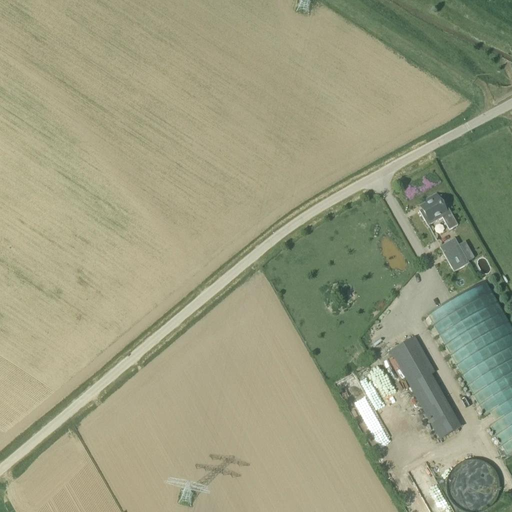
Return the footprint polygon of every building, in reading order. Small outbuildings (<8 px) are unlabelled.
[(448,231),(451,230),(457,226),(440,197),(437,199),(435,195),(424,201),(427,207),(418,212),(427,228),(427,227),(442,219),(448,231)] [(439,248),(438,248),(453,274),(468,265),(454,240),(439,248)] [(511,330),(485,283),(426,316),(484,418),(489,416),(494,426),(490,428),(507,458),(511,455),(511,330)] [(416,339),(392,351),(440,441),(464,429),(416,339)] [(453,506),(460,510),(465,511),(478,511),(485,510),(491,504),(496,497),(498,489),(498,481),(495,473),(490,466),(483,462),(475,459),(466,460),(459,463),(452,468),(447,475),(445,483),(445,491),(448,499),(453,506)]
